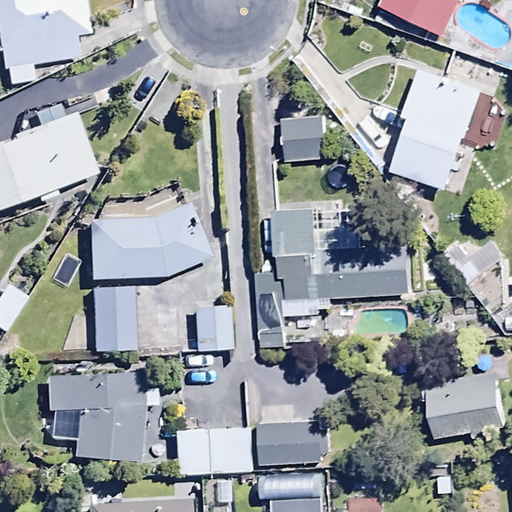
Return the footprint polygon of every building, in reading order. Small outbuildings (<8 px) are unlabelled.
[(0,0),(0,42),(5,76),(9,75),(12,90),(38,86),(36,71),(82,64),(78,41),(93,38),(87,0),(0,0)] [(389,0),(384,9),(444,41),(466,0),(389,0)] [(489,96),(423,75),(407,124),(414,127),(397,178),(453,196),(467,152),(476,155),(483,132),(478,131),(489,96)] [(20,149),(0,155),(0,216),(44,203),(46,209),(59,205),(56,195),(98,182),(80,122),(18,141),(20,149)] [(327,123),(286,126),(290,169),(330,165),(327,123)] [(155,226),(95,227),(96,285),(166,284),(213,266),(191,212),(155,226)] [(280,276),(259,277),(262,353),(289,352),(287,323),(335,321),(335,304),(410,301),(408,253),(351,255),(350,215),(277,218),(280,276)] [(503,267),(490,250),(456,275),(469,292),(503,267)] [(0,317),(0,332),(13,342),(38,307),(18,292),(0,317)] [(134,295),(95,296),(96,359),(136,359),(134,295)] [(240,318),(206,319),(206,361),(241,361),(240,318)] [(211,362),(179,363),(180,379),(211,378),(211,362)] [(57,378),(57,418),(85,418),(84,469),(151,470),(152,379),(57,378)] [(437,398),(446,447),(511,434),(511,413),(506,385),(437,398)] [(177,441),(179,484),(264,480),(263,437),(177,441)] [(322,480),(263,483),(264,504),(323,501),(322,480)] [(497,511),(497,497),(463,498),(463,511),(497,511)]
